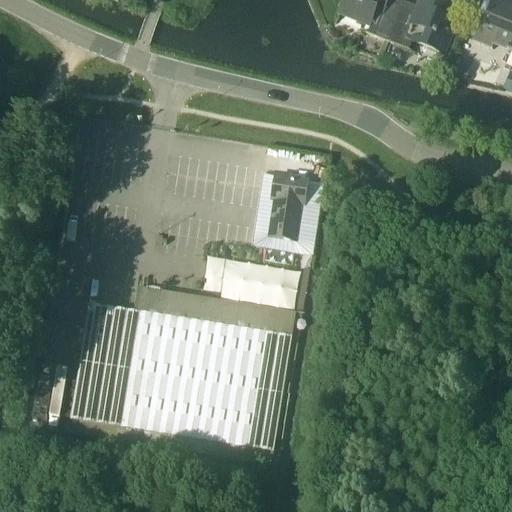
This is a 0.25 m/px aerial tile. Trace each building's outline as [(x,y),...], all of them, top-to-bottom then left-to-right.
[(401,9),(387,4),(388,0),(345,0),(339,15),(371,27),(367,35),(388,44),(401,9)] [(443,56),(455,24),(448,21),(454,6),(439,0),(421,0),(415,15),(401,9),(388,44),(408,52),(412,44),(443,56)] [(511,0),(495,0),(492,9),(488,8),(475,42),(491,49),(493,45),(508,52),(511,54),(511,53),(511,0)] [(294,245),(299,209),(303,209),(306,185),(274,180),(270,204),(274,205),(268,242),(294,245)] [(272,456),(291,340),(133,315),(87,307),(69,423),(272,456)]
